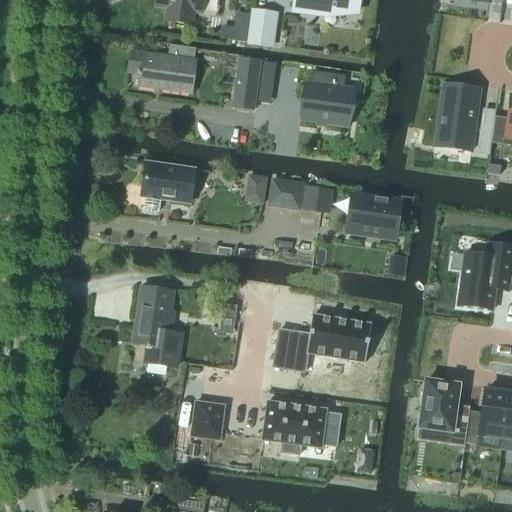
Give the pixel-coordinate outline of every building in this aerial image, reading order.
[(202,0),(154,0),(154,7),(166,9),(164,22),(192,26),(194,13),(200,14),(202,0)] [(294,0),(292,12),(306,14),(324,16),(325,10),(331,11),(331,12),(343,13),(349,14),(356,15),(356,13),(358,0),(294,0)] [(248,45),(270,48),(272,35),(250,32),(248,45)] [(189,62),(191,51),(166,47),(164,59),(128,53),(125,73),(134,74),(134,76),(137,76),(135,87),(188,95),(193,62),(189,62)] [(239,61),(232,108),(252,111),(259,64),(239,61)] [(263,64),(260,84),(263,85),(272,86),(275,66),(263,64)] [(301,111),(300,120),(317,123),(316,125),(324,126),(324,124),(332,125),(332,127),(343,129),(343,126),(348,127),(352,93),(342,92),(343,89),(344,78),(310,73),(309,85),(308,87),(305,87),(303,96),(304,96),(302,111),(301,111)] [(437,132),(436,132),(448,134),(446,150),(458,151),(470,153),(474,128),(470,128),(475,92),(457,89),(443,87),(441,99),(437,132)] [(494,118),(491,144),(511,146),(511,98),(509,98),(506,120),(494,118)] [(478,150),(477,154),(488,156),(489,156),(491,144),(492,131),(482,130),(481,130),(480,131),(481,131),(478,150)] [(140,198),(144,199),(142,211),(145,214),(157,216),(160,213),(162,201),(187,205),(192,173),(145,166),(140,198)] [(499,177),(500,168),(488,166),(486,175),(499,177)] [(247,186),(245,202),(261,205),(265,181),(248,178),(247,186)] [(285,184),(282,209),(298,211),(302,187),(285,184)] [(320,214),(323,191),(306,189),(302,212),(320,214)] [(399,205),(351,198),(346,232),(380,237),(379,240),(390,242),(391,238),(394,239),(399,205)] [(464,255),(457,308),(491,313),(494,292),(497,292),(507,293),(508,294),(511,264),(511,248),(487,245),(485,258),(464,255)] [(132,346),(145,348),(142,364),(175,369),(179,336),(170,335),(173,315),(168,314),(171,294),(139,290),(137,306),(132,346)] [(278,332),(272,369),(304,374),(307,355),(364,365),(370,327),(312,317),(308,337),(278,332)] [(425,383),(418,430),(450,435),(448,446),(463,449),(464,445),(468,419),(454,417),(458,387),(425,383)] [(468,419),(464,445),(476,447),(500,450),(501,450),(508,397),(483,393),(480,415),(468,413),(468,419)] [(511,397),(508,397),(501,450),(511,452),(511,397)] [(195,404),(190,438),(219,442),(223,408),(195,404)] [(266,404),(261,442),(282,445),(280,454),(298,457),(300,447),(320,450),(320,448),(325,414),(325,412),(266,404)] [(452,474),(451,481),(458,482),(459,475),(452,474)] [(176,500),(173,511),(201,511),(203,505),(176,500)]
